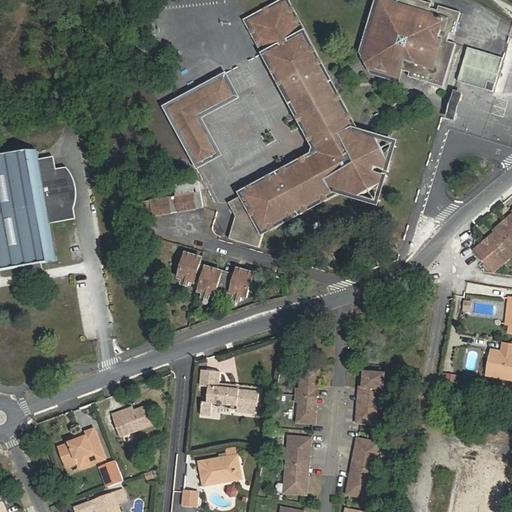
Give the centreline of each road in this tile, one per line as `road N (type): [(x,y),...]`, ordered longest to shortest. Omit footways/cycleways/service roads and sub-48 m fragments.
road 1 (residential): [(339,297),(0,416)]
road 2 (unknown): [(443,237),(427,465)]
road 3 (residential): [(511,175),(403,275),(339,297)]
road 4 (residential): [(325,511),(338,408),(339,297)]
